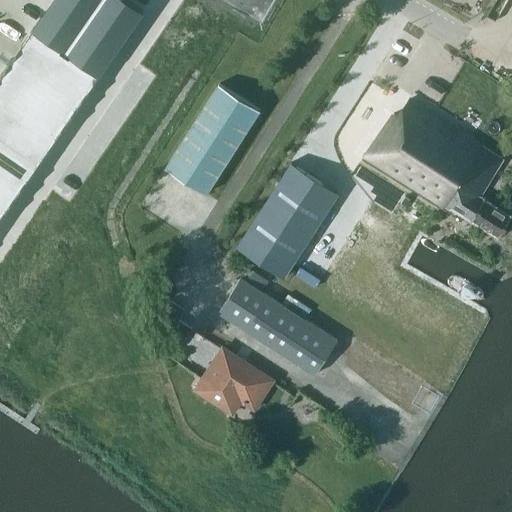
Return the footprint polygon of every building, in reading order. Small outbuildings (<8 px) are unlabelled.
[(0,138),(37,164),(48,148),(47,147),(55,135),(56,136),(78,104),(77,103),(86,90),(87,91),(111,57),(109,56),(119,43),(120,44),(143,10),(128,0),(53,0),(45,12),(44,12),(21,45),(22,46),(13,59),(12,58),(0,75),(0,138)] [(219,82),(165,166),(205,192),(259,108),(219,82)] [(478,196),(501,158),(408,100),(396,117),(393,114),(362,159),(448,212),(450,207),(497,236),(510,216),(478,196)] [(0,215),(4,209),(5,210),(7,208),(6,207),(14,194),(15,195),(17,193),(16,192),(25,179),(26,180),(27,178),(26,177),(35,165),(36,165),(37,164),(0,138),(0,215)] [(337,192),(291,161),(236,245),(283,275),(337,192)] [(319,290),(325,281),(300,265),(295,274),(319,290)] [(336,338),(240,276),(218,309),(314,372),(336,338)] [(164,337),(178,346),(191,326),(177,317),(184,307),(170,298),(157,318),(171,327),(164,337)] [(222,345),(194,387),(231,411),(240,398),(253,406),(272,378),(222,345)]
